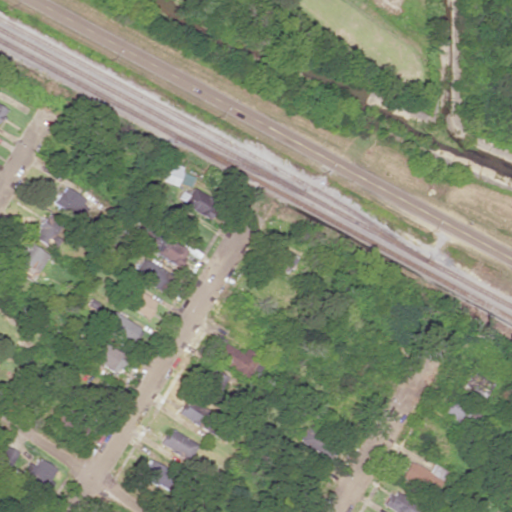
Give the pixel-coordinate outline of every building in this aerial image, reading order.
[(188,186),(192,176),(179,172),(181,166),(167,162),(161,181),(175,186),(176,182),(188,186)] [(186,194),(179,190),(173,198),(206,219),(216,203),(190,187),(186,194)] [(50,204),(80,219),(88,202),(59,188),(50,204)] [(58,238),(52,234),(60,221),(46,212),(31,237),(51,249),(58,238)] [(177,266),(186,249),(144,226),(135,243),(177,266)] [(17,249),(21,251),(10,269),(30,281),(46,255),(22,240),(17,249)] [(268,262),(286,273),(295,258),(277,247),(268,262)] [(131,275),(156,289),(165,272),(140,258),(131,275)] [(113,300),(144,316),(153,299),(122,283),(113,300)] [(130,344),(139,329),(109,310),(100,325),(130,344)] [(115,372),(124,354),(95,340),(87,359),(115,372)] [(242,348),(241,351),(220,343),(213,361),(249,376),(258,354),(242,348)] [(213,396),(225,377),(207,366),(195,385),(213,396)] [(458,383),(480,397),(488,384),(466,370),(458,383)] [(176,415),(193,422),(200,407),(182,400),(176,415)] [(442,413),(465,421),(469,410),(446,402),(442,413)] [(304,426),(296,442),(328,458),(336,443),(304,426)] [(158,445),(187,458),(194,442),(165,429),(158,445)] [(0,460),(9,464),(13,450),(1,446),(0,450),(0,460)] [(23,461),(16,478),(44,490),(54,467),(33,458),(31,465),(23,461)] [(165,468),(146,459),(138,474),(157,483),(165,468)] [(431,463),(426,471),(407,460),(397,477),(428,496),(443,470),(431,463)] [(381,505),(392,511),(415,511),(420,505),(392,488),(381,505)]
